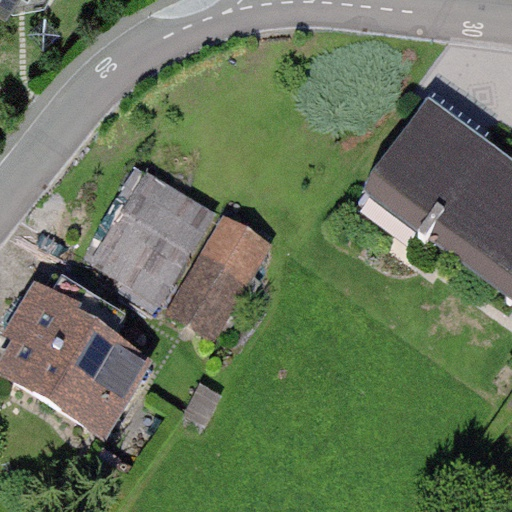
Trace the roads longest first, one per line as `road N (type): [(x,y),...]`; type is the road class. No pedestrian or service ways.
road 1 (residential): [(275,0),(181,30),(127,62),(0,202)]
road 2 (residential): [(511,27),(293,0)]
